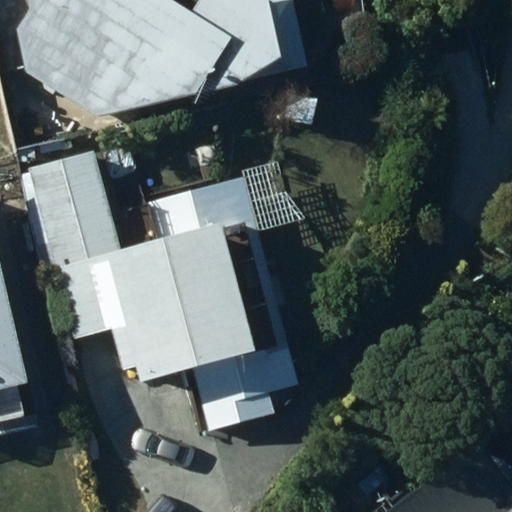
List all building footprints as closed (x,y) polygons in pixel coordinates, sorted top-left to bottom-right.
[(17,0),(19,5),(4,30),(15,75),(89,119),(223,85),(262,59),(247,0),(182,0),(175,13),(152,0),(17,0)] [(290,384),(270,306),(285,302),(273,256),(258,260),(236,179),(140,204),(149,239),(109,250),(83,152),(19,169),(64,338),(97,330),(108,372),(121,369),(124,381),(184,365),(202,432),(264,415),(258,392),(290,384)] [(0,385),(7,384),(5,376),(20,373),(7,317),(13,316),(2,269),(0,269),(0,385)] [(507,511),(455,447),(371,511),(507,511)] [(190,511),(178,497),(159,511),(190,511)]
